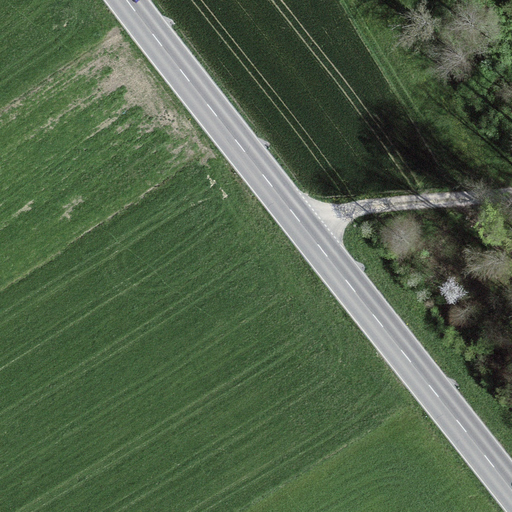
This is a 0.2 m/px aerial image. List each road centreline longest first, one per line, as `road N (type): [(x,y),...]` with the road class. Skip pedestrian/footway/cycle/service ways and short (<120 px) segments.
road 1 (primary): [(122,0),(511,492)]
road 2 (track): [(511,193),(363,206),(302,228)]
